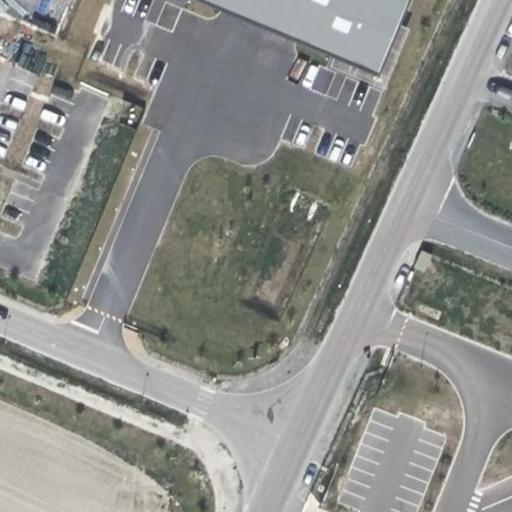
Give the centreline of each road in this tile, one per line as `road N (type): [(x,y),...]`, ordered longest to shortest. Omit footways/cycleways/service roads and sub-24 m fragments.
road 1 (unclassified): [(298,436),(498,0)]
road 2 (unclassified): [(298,436),(0,313)]
